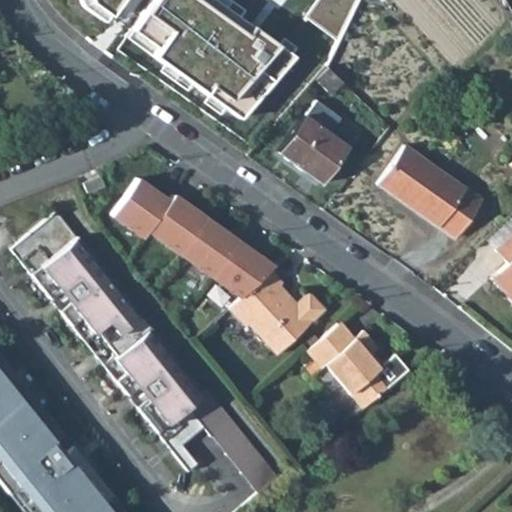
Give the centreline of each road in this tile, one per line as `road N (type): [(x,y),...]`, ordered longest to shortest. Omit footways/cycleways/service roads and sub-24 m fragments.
road 1 (residential): [(147,116),(511,387)]
road 2 (residential): [(0,286),(163,511)]
road 3 (residential): [(147,116),(0,218)]
road 4 (residential): [(16,0),(63,52),(123,99)]
